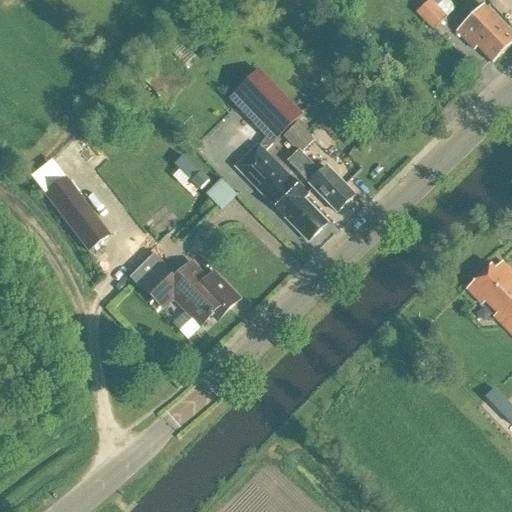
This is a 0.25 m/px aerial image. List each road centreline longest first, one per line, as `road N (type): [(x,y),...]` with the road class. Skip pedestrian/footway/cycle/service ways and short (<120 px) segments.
road 1 (tertiary): [(67,511),(511,86)]
road 2 (track): [(119,463),(69,290),(45,247),(0,205)]
